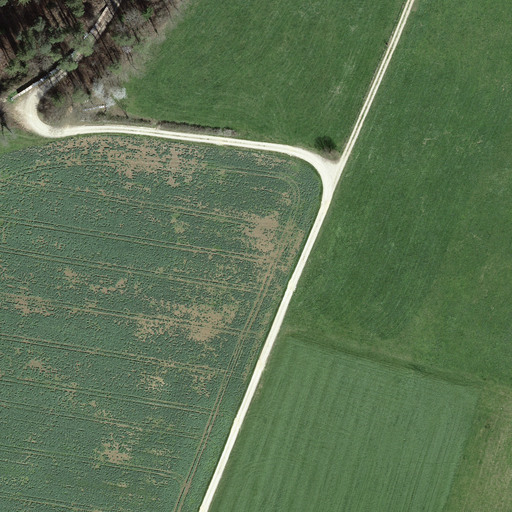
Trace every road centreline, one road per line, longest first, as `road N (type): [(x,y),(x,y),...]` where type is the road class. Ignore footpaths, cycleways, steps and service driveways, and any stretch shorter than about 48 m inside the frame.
road 1 (track): [(410,0),(202,511)]
road 2 (track): [(335,176),(278,147),(39,127),(32,115),(37,95),(86,48),(117,0)]
